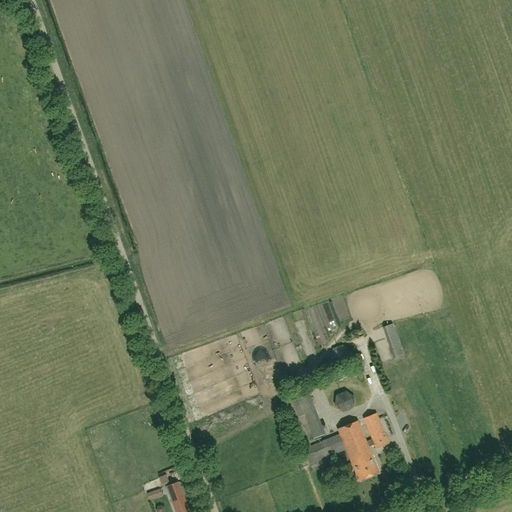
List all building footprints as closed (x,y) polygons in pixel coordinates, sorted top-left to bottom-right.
[(403,355),(392,324),(382,327),(393,358),(403,355)] [(330,358),(338,366),(349,362),(351,351),(343,344),(332,347),(330,358)] [(270,357),(262,357),(263,369),(270,369),(270,357)] [(330,360),(313,370),(314,372),(309,375),(314,382),(336,369),(330,360)] [(343,412),(352,409),(354,397),(346,391),(335,395),(334,406),(343,412)] [(311,433),(313,438),(325,434),(309,395),(291,402),(305,436),(311,433)] [(368,447),(374,445),(375,449),(388,444),(376,413),(363,419),(371,439),(366,441),(357,421),(337,430),(339,434),(302,449),(308,464),(345,449),(358,481),(378,473),(368,447)] [(187,511),(176,482),(164,487),(174,511),(187,511)] [(147,494),(149,500),(162,495),(160,489),(147,494)]
